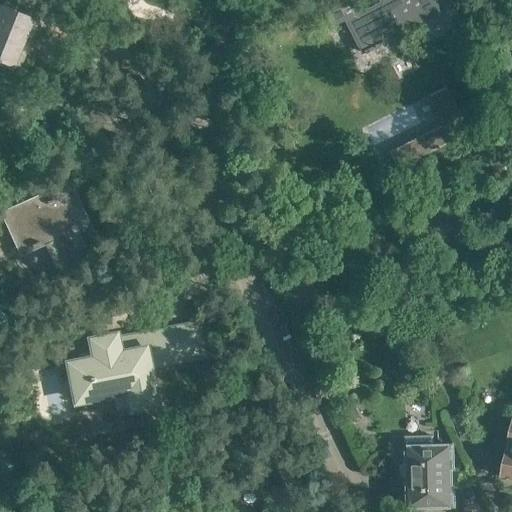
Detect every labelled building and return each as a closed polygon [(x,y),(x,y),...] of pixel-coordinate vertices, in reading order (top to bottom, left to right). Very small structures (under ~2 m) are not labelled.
[(434,0),(377,0),(378,2),(357,13),(350,0),(317,0),(331,27),(343,21),(360,54),(364,53),(383,44),(382,43),(441,13),(434,0)] [(0,62),(18,70),(25,52),(27,53),(32,38),(31,38),(38,22),(32,19),(33,18),(0,4),(0,62)] [(466,130),(445,86),(426,95),(441,125),(388,151),(396,167),(407,162),(408,165),(422,158),(421,156),(454,140),(453,136),(466,130)] [(482,168),(470,174),(477,189),(489,184),(482,168)] [(67,174),(33,189),(36,195),(0,211),(0,213),(19,256),(52,241),(65,271),(89,260),(69,216),(79,212),(63,177),(67,175),(67,174)] [(296,287),(290,278),(282,283),(287,292),(296,287)] [(346,311),(355,326),(359,324),(369,319),(370,322),(382,315),(372,297),(346,311)] [(444,327),(436,303),(411,311),(419,336),(444,327)] [(69,363),(76,400),(127,390),(131,406),(121,408),(125,428),(141,425),(138,407),(154,403),(151,385),(146,360),(163,357),(164,362),(180,358),(175,329),(139,337),(140,343),(117,348),(115,336),(92,340),(95,359),(69,363)] [(354,423),(363,418),(352,400),(343,405),(354,423)] [(511,424),(501,475),(511,477),(511,424)] [(454,443),(404,444),(405,509),(456,507),(454,443)]
